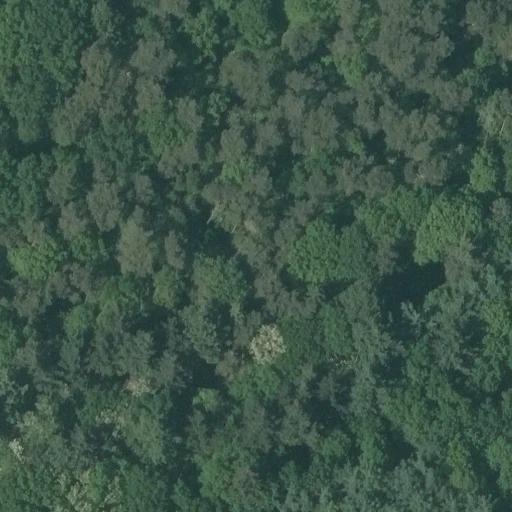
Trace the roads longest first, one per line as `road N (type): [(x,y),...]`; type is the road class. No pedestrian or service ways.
road 1 (track): [(511,289),(270,413),(0,499)]
road 2 (track): [(0,59),(42,57),(208,0)]
